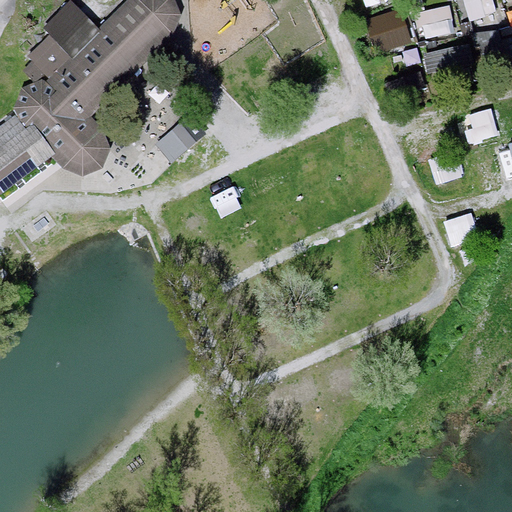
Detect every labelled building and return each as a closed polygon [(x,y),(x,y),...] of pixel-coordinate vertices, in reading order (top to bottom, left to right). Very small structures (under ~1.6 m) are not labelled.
[(20,107),(21,117),(47,154),(65,167),(84,172),(100,164),(108,147),(100,131),(87,118),(172,30),(179,13),(172,0),(129,0),(98,30),(72,3),(45,29),(51,34),(29,56),(34,62),(24,71),(35,83),(25,90),(20,107)] [(465,0),(472,19),(499,10),(496,0),(465,0)] [(405,1),(375,10),(386,46),(416,36),(405,1)] [(423,7),(426,35),(456,32),(453,4),(423,7)] [(503,71),(511,68),(511,33),(493,39),(503,71)] [(431,74),(475,68),(471,41),(427,47),(431,74)] [(473,139),(499,135),(494,107),(468,111),(473,139)] [(21,117),(0,131),(0,187),(47,154),(21,117)] [(178,126),(157,143),(170,159),(191,142),(178,126)] [(511,140),(500,142),(504,167),(511,165),(511,140)] [(174,218),(183,237),(213,223),(204,204),(174,218)] [(469,212),(446,219),(453,241),(475,234),(469,212)]
